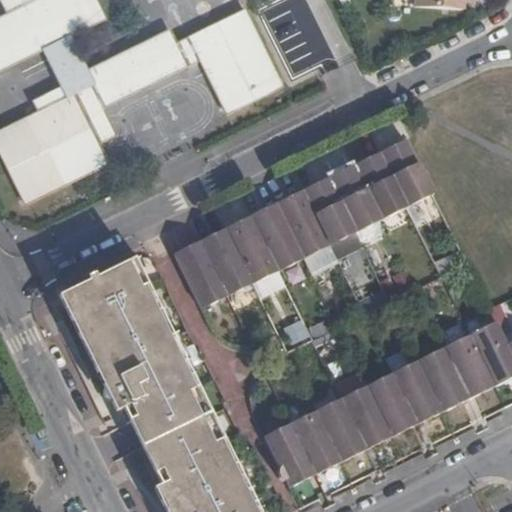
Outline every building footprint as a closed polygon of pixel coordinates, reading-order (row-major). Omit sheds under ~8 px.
[(0,82),(48,60),(73,48),(106,32),(94,7),(90,0),(0,0),(0,2),(8,18),(0,22),(0,82)] [(414,0),(414,8),(463,11),(463,0),(414,0)] [(91,85),(102,107),(204,56),(210,68),(203,73),(224,115),(279,87),(242,12),(173,47),(167,33),(85,73),(86,75),(91,85)] [(86,75),(85,73),(73,48),(48,60),(61,87),(86,75)] [(100,107),(102,107),(91,85),(66,98),(81,128),(73,132),(79,143),(92,137),(97,147),(116,138),(100,107)] [(81,128),(66,98),(62,89),(33,103),(38,113),(0,131),(0,156),(25,207),(106,166),(97,147),(92,137),(79,143),(73,132),(81,128)] [(405,142),(378,155),(406,211),(432,198),(405,142)] [(382,223),(406,211),(378,155),(354,167),(382,223)] [(355,236),(382,223),(354,167),(327,180),(355,236)] [(329,249),(355,236),(327,180),(302,193),(329,249)] [(303,262),(329,249),(302,193),(276,206),(303,262)] [(278,274),(303,262),(276,206),(250,218),(278,274)] [(252,287),(278,274),(250,218),(224,231),(252,287)] [(226,300),(252,287),(224,231),(199,244),(226,300)] [(201,313),(226,300),(199,244),(172,256),(201,313)] [(254,511),(132,263),(63,297),(89,348),(95,345),(101,357),(94,360),(106,386),(105,386),(103,389),(102,392),(103,395),(104,398),(107,400),(110,401),(113,401),(114,401),(126,425),(133,422),(158,474),(165,471),(171,483),(158,490),(168,511),(254,511)] [(494,389),(511,380),(511,362),(505,348),(494,325),(469,338),(494,389)] [(469,401),(494,389),(469,338),(443,350),(469,401)] [(442,415),(469,401),(443,350),(416,364),(391,376),(365,388),(340,401),(314,414),(289,426),(263,439),(288,490),(314,477),(339,465),(365,452),(391,440),(416,427),(442,415)]
